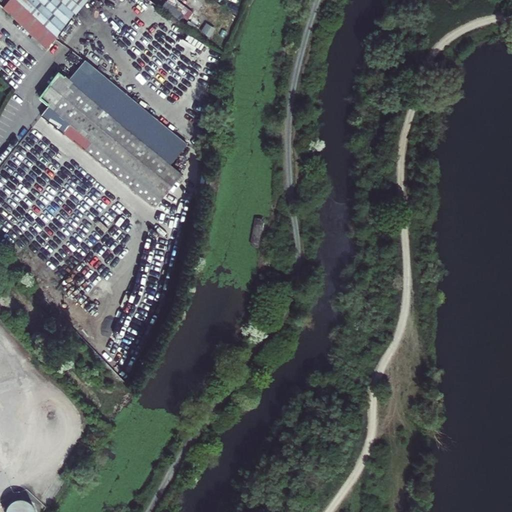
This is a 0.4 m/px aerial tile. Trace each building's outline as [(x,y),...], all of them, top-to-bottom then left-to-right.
[(20,0),(9,12),(53,53),(84,20),(62,0),(20,0)] [(179,19),(188,8),(178,0),(166,0),(162,6),(179,19)] [(64,77),(60,73),(40,98),(49,106),(64,119),(90,142),(162,200),(182,175),(171,165),(183,150),(101,82),(89,97),(64,77)] [(57,128),(64,119),(49,106),(42,116),(57,128)] [(38,511),(25,495),(6,511),(38,511)]
